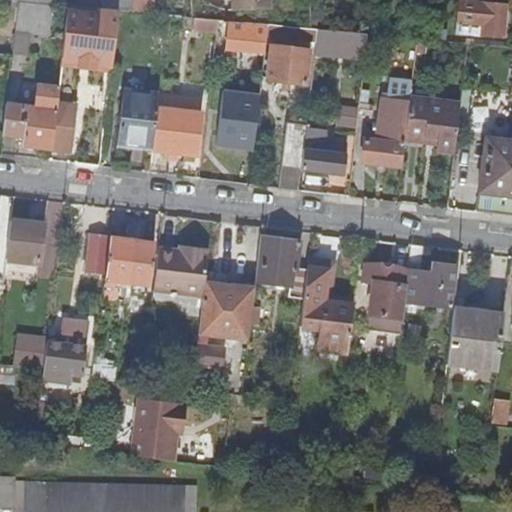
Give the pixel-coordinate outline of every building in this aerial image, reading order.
[(104,0),(104,11),(118,12),(133,13),(132,0),(104,0)] [(132,0),(133,13),(153,15),(152,0),(132,0)] [(232,0),(233,11),(270,9),(269,0),(232,0)] [(505,4),(476,1),(464,0),(457,0),(456,22),(480,25),(479,35),(502,37),(505,4)] [(48,35),(52,6),(18,3),(15,33),(48,35)] [(112,67),(118,12),(104,11),(69,8),(66,31),(62,62),(112,67)] [(188,32),(216,35),(217,28),(218,21),(192,19),(190,19),(188,32)] [(227,50),(264,54),(267,37),(268,25),(245,24),(244,34),(228,33),(227,50)] [(268,25),(267,37),(316,42),(317,30),(311,30),(293,28),(286,27),(268,25)] [(316,42),(315,49),(365,54),(367,35),(317,30),(316,42)] [(305,86),(309,52),(270,47),(266,81),(305,86)] [(504,61),(505,49),(491,47),(490,60),(504,61)] [(112,67),(62,62),(61,69),(111,74),(112,67)] [(463,79),(464,68),(457,67),(456,78),(463,79)] [(220,146),(258,147),(260,88),(222,87),(220,146)] [(6,105),(2,136),(23,139),(22,148),(68,154),(72,123),(54,121),(58,91),(39,89),(36,110),(6,105)] [(362,163),(402,167),(405,139),(410,99),(411,92),(386,89),(384,111),(394,112),(393,121),(390,144),(386,144),(382,143),(384,133),(378,133),(377,143),(365,141),(362,163)] [(118,146),(151,151),(156,111),(158,95),(156,95),(155,96),(126,92),(126,91),(123,91),(115,148),(118,149),(118,146)] [(438,151),(454,153),(460,105),(410,99),(405,139),(439,143),(438,151)] [(361,125),(362,104),(340,103),(339,124),(361,125)] [(156,111),(151,151),(196,158),(200,117),(156,111)] [(101,123),(92,122),(91,135),(100,136),(101,123)] [(286,124),(278,190),(298,192),(301,171),(306,128),(306,126),(286,124)] [(306,128),(301,171),(343,176),(347,146),(325,143),(326,131),(306,128)] [(511,197),(511,142),(486,139),(479,193),(511,197)] [(511,197),(479,193),(476,214),(511,217),(511,197)] [(43,228),(10,224),(3,278),(36,282),(43,228)] [(103,277),(108,239),(90,237),(85,274),(103,277)] [(303,300),(307,270),(297,269),(300,243),(260,238),(254,284),(288,288),(287,298),(303,300)] [(126,285),(132,242),(109,239),(104,283),(126,285)] [(154,245),(132,242),(126,285),(148,288),(154,245)] [(420,273),(423,248),(411,246),(408,271),(404,303),(451,308),(456,267),(434,265),(433,275),(420,273)] [(204,284),(208,250),(188,248),(187,251),(179,250),(179,252),(158,249),(153,291),(203,297),(204,284)] [(347,354),(353,303),(325,301),(329,264),(308,262),(307,270),(303,300),(300,329),(321,331),(320,350),(347,354)] [(400,336),(404,303),(408,271),(365,266),(363,283),(374,285),(368,332),(400,336)] [(253,290),(204,284),(203,297),(198,335),(247,341),(253,290)] [(137,313),(150,314),(152,302),(139,300),(137,313)] [(496,371),(503,315),(453,309),(446,365),(496,371)] [(82,378),(85,350),(47,345),(44,373),(82,378)] [(42,373),(43,362),(17,359),(15,370),(42,373)] [(108,369),(93,368),(92,379),(106,381),(108,369)] [(128,371),(126,384),(141,385),(143,373),(128,371)] [(508,402),(492,400),(490,424),(505,426),(508,402)] [(185,407),(139,401),(131,457),(172,463),(176,436),(177,427),(182,427),(185,407)] [(0,508),(136,511),(194,511),(195,487),(13,483),(13,478),(0,477),(0,508)]
